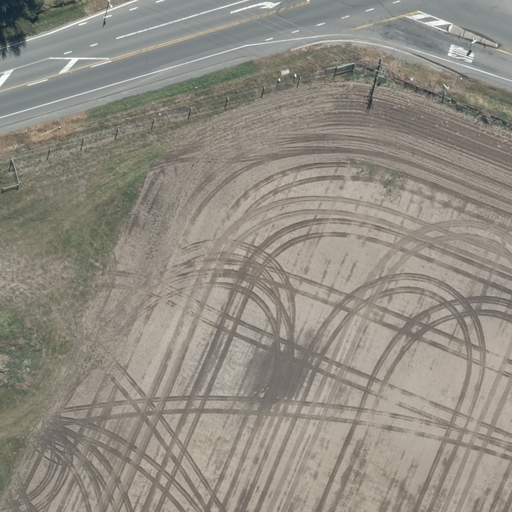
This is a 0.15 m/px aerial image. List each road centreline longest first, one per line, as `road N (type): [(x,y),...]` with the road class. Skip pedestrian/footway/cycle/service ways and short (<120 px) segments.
road 1 (trunk): [(280,0),(0,82)]
road 2 (tertiary): [(389,0),(511,52)]
